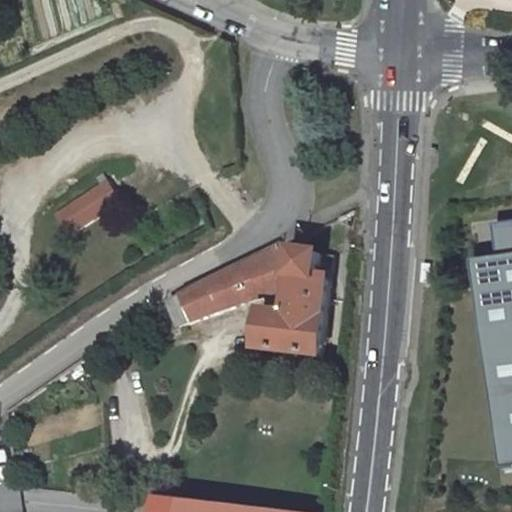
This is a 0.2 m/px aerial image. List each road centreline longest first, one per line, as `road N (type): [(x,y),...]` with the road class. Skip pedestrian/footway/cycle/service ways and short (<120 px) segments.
road 1 (unclassified): [(279,39),(267,91),(285,174),(270,224),(157,291),(0,402)]
road 2 (primary): [(399,51),(390,266),(366,511)]
road 3 (unclassified): [(279,39),(399,51)]
